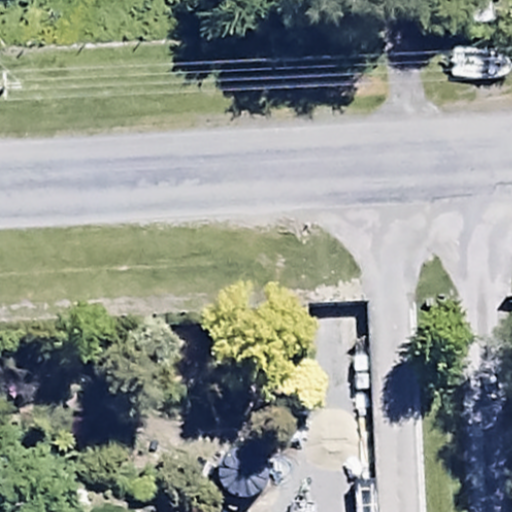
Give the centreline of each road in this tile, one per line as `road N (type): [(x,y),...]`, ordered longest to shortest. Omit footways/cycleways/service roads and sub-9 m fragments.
road 1 (residential): [(511,158),(0,183)]
road 2 (unknown): [(455,161),(478,511)]
